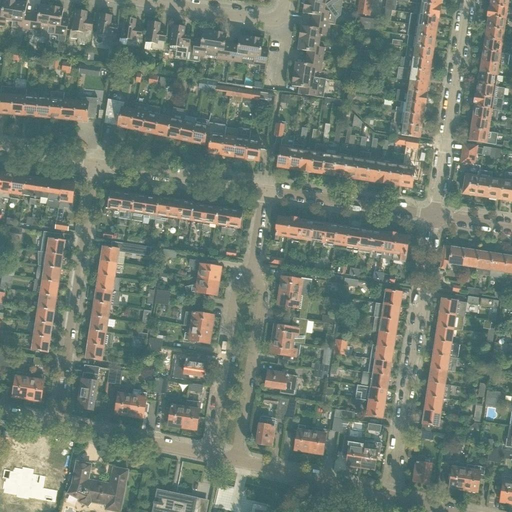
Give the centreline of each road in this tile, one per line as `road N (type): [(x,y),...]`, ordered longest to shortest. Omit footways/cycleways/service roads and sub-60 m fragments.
road 1 (residential): [(390,496),(433,215)]
road 2 (residential): [(55,423),(95,163)]
road 3 (residential): [(433,215),(466,0)]
road 4 (residential): [(235,458),(261,291),(250,277)]
road 5 (residential): [(250,277),(236,286),(209,453)]
road 6 (residential): [(433,215),(264,188)]
road 7 (residential): [(264,188),(95,163)]
road 8 (residential): [(390,496),(235,458)]
road 9 (residential): [(209,453),(55,423)]
road 10 (residential): [(275,20),(133,0)]
